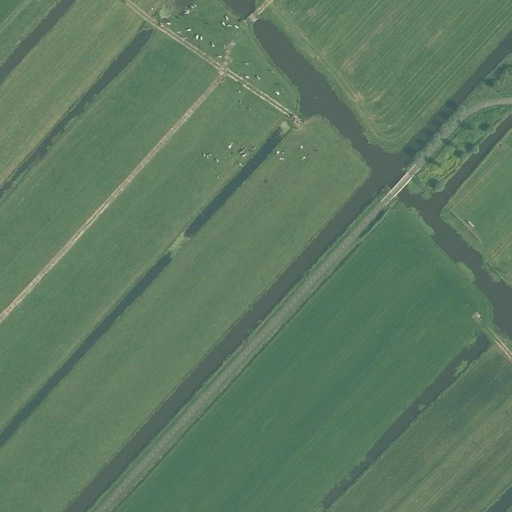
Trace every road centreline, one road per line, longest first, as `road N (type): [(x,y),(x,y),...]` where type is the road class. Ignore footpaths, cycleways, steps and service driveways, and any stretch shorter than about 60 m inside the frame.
road 1 (track): [(246,22),(224,69),(0,321)]
road 2 (track): [(127,0),(332,152)]
